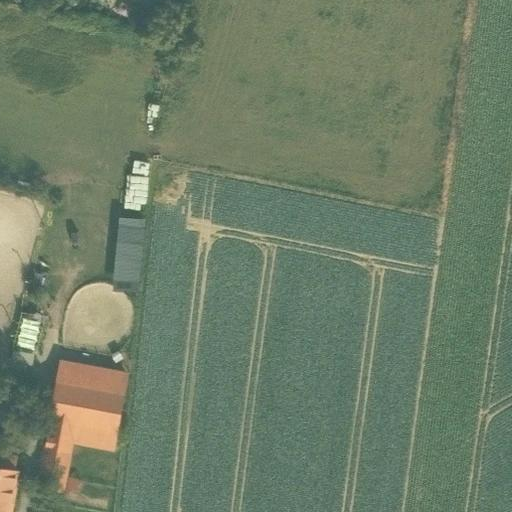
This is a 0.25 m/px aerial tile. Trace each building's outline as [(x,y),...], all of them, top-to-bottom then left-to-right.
[(142,196),(145,185),(127,181),(125,192),(142,196)] [(147,220),(120,217),(112,288),(138,291),(147,220)] [(62,360),(58,382),(124,394),(128,372),(62,360)] [(63,493),(72,443),(76,423),(117,431),(124,394),(58,382),(38,488),(63,493)] [(0,387),(0,386),(0,407),(9,411),(16,393),(0,387)] [(113,451),(117,431),(76,423),(72,443),(113,451)] [(20,440),(4,437),(2,450),(18,453),(20,440)] [(0,470),(13,472),(16,455),(0,452),(0,470)] [(0,511),(9,511),(17,473),(13,472),(0,470),(0,511)]
